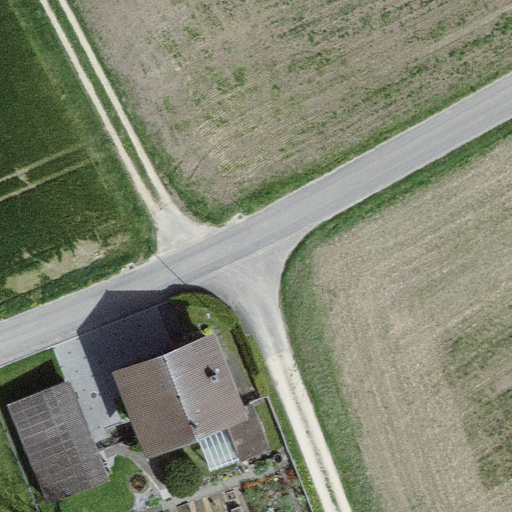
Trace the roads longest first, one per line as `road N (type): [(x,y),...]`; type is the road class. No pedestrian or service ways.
road 1 (residential): [(0,355),(244,260),(511,108)]
road 2 (track): [(45,0),(194,280)]
road 3 (track): [(336,511),(244,260)]
